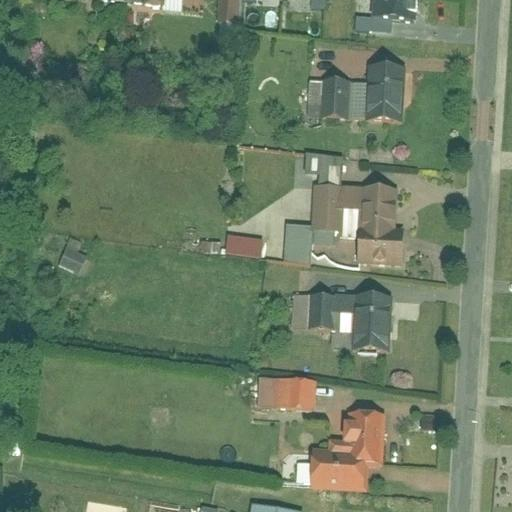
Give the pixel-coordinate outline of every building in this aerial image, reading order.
[(162,11),(163,0),(142,0),(142,9),(162,11)] [(375,0),(374,25),(413,27),(415,0),(375,0)] [(221,1),(221,27),(242,27),(242,1),(221,1)] [(403,70),(368,68),(368,83),(366,123),(400,125),(403,70)] [(366,123),(368,83),(309,81),(305,121),(366,123)] [(323,179),(323,189),(342,189),(343,160),(309,160),(309,178),(323,179)] [(395,190),(358,189),(355,266),(400,268),(402,236),(393,235),(395,190)] [(231,239),(228,257),(263,262),(266,245),(231,239)] [(352,296),(350,352),(389,354),(391,298),(352,296)] [(259,374),(258,402),(275,403),(315,405),(317,376),(276,375),(259,374)] [(343,414),(341,444),(329,443),(328,455),(310,454),(308,490),(365,494),(367,469),(381,470),(384,416),(343,414)]
